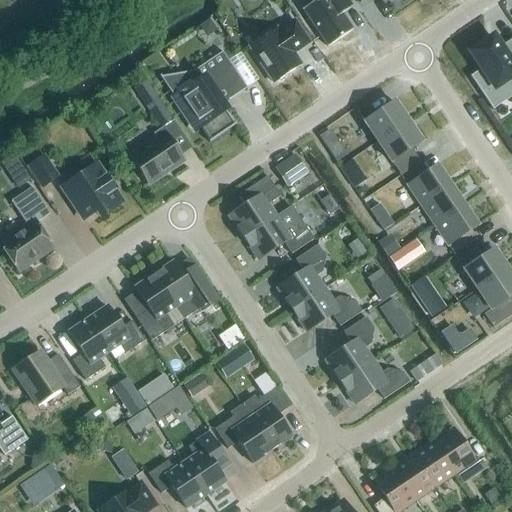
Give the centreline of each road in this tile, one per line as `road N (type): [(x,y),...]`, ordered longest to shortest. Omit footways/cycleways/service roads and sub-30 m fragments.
road 1 (residential): [(185,228),(197,197),(413,51)]
road 2 (residential): [(185,228),(322,418),(329,441)]
road 3 (residential): [(0,327),(142,229),(185,228)]
road 4 (residential): [(329,441),(352,439),(511,332)]
road 5 (residential): [(511,196),(413,51)]
